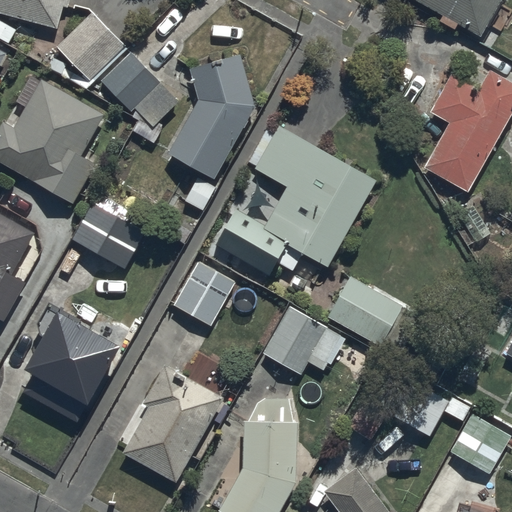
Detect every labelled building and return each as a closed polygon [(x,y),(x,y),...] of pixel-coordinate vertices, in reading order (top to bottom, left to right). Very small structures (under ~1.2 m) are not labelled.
[(0,0),(0,15),(58,31),(66,0),(0,0)] [(414,0),(482,38),(503,0),(414,0)] [(125,48),(92,14),(57,48),(91,82),(125,48)] [(179,103),(130,54),(101,83),(150,132),(179,103)] [(241,58),(191,72),(200,101),(170,155),(216,180),(255,108),(241,58)] [(481,91),(453,76),(431,114),(450,125),(425,169),(469,194),(511,116),(511,83),(491,72),(481,91)] [(104,116),(42,81),(14,130),(4,124),(0,130),(0,163),(74,205),(96,165),(81,157),(104,116)] [(236,210),(215,247),(270,278),(278,264),(294,272),(303,255),(329,269),(378,182),(279,127),(254,172),(287,190),(266,227),(236,210)] [(202,211),(178,197),(168,214),(192,228),(202,211)] [(0,319),(5,322),(26,284),(23,283),(41,251),(37,227),(0,203),(0,319)] [(146,234),(93,204),(73,239),(126,269),(146,234)] [(491,234),(474,207),(458,217),(475,244),(491,234)] [(213,327),(236,284),(198,263),(175,306),(213,327)] [(351,278),(328,318),(381,348),(404,307),(351,278)] [(289,306),(262,354),(301,376),(309,363),(323,372),(343,337),(289,306)] [(121,347),(58,312),(24,372),(32,376),(23,392),(78,423),(121,347)] [(224,401),(165,368),(144,405),(149,408),(123,455),(176,485),(224,401)] [(419,386),(400,422),(430,437),(444,410),(463,420),(470,406),(449,396),(447,400),(419,386)] [(347,428),(371,442),(393,407),(369,393),(347,428)] [(452,453),(491,475),(511,437),(473,415),(452,453)] [(299,425),(245,423),(243,470),(220,511),(281,511),(297,484),(299,425)] [(324,493),(338,511),(387,511),(356,470),(324,493)]
